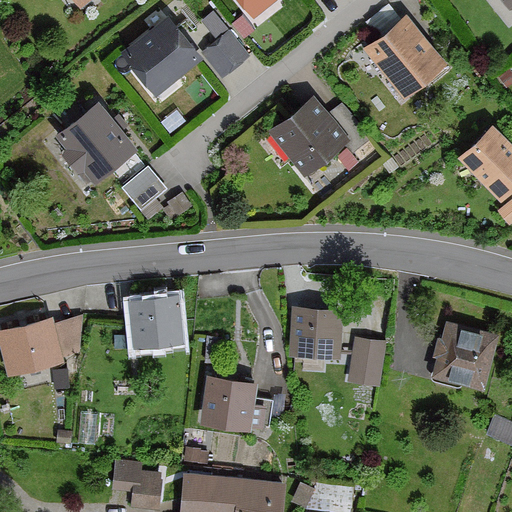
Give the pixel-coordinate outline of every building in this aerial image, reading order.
[(74,0),(83,10),(95,0),(74,0)] [(239,0),(256,20),(279,0),(239,0)] [(142,26),(148,34),(121,55),(149,90),(150,89),(158,98),(206,59),(222,79),(249,57),(223,24),(195,47),(173,20),(166,25),(158,14),(142,26)] [(448,65),(406,16),(364,52),(405,101),(448,65)] [(329,115),(313,97),(268,135),(305,178),(344,145),(353,155),(373,138),(343,103),(329,115)] [(138,150),(101,103),(54,140),(91,187),(138,150)] [(511,195),(511,143),(495,126),(460,159),(503,204),(511,195)] [(168,190),(148,167),(123,189),(142,212),(168,190)] [(189,205),(180,195),(169,205),(178,215),(189,205)] [(511,227),(511,201),(499,212),(511,228),(511,227)] [(181,295),(132,300),(137,347),(187,342),(181,295)] [(342,310),(295,308),(294,355),(341,356),(342,310)] [(55,316),(0,329),(0,338),(10,376),(67,361),(65,354),(84,349),(76,319),(57,324),(55,316)] [(503,335),(450,321),(446,337),(441,336),(436,355),(441,357),(436,374),(489,388),(503,335)] [(385,342),(357,339),(352,382),(380,385),(385,342)] [(69,367),(54,369),(57,390),(72,388),(69,367)] [(258,382),(208,376),(203,424),(266,431),(269,406),(255,405),(258,382)] [(511,445),(511,426),(497,418),(488,434),(511,448),(511,445)] [(145,464),(116,462),(113,488),(133,490),(132,507),(160,509),(162,476),(144,474),(145,464)] [(287,511),(290,483),(186,474),(182,511),(287,511)]
